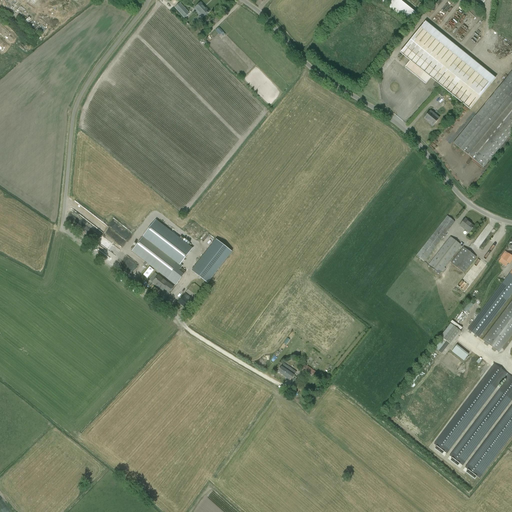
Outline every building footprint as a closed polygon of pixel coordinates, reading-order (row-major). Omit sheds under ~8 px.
[(399,0),(379,0),(409,24),(417,15),(399,0)] [(184,18),(189,13),(180,3),(175,8),(184,18)] [(203,17),(209,12),(206,8),(205,9),(200,4),(201,3),(195,8),(203,17)] [(490,85),(495,79),(425,22),(420,28),(400,53),(410,61),(405,67),(426,84),(431,78),(470,110),(490,85)] [(223,37),(225,35),(219,27),(215,31),(219,36),(221,34),(223,37)] [(511,71),(456,140),(453,143),(483,168),(511,132),(511,71)] [(442,97),(446,92),(441,89),(437,94),(442,97)] [(430,112),(424,119),(428,122),(428,121),(430,123),(429,123),(432,126),(439,119),(430,112)] [(424,262),(452,226),(455,222),(447,216),(416,256),(424,262)] [(469,234),(471,231),(474,227),(469,223),(469,222),(465,219),(460,226),(469,234)] [(156,220),(143,237),(180,265),(181,264),(193,249),(156,220)] [(95,235),(99,239),(103,236),(99,231),(95,235)] [(489,231),(477,242),(481,246),(493,236),(489,231)] [(143,237),(132,252),(149,265),(176,286),(186,272),(181,268),(182,266),(182,265),(181,264),(180,265),(143,237)] [(461,246),(450,237),(428,266),(440,275),(445,269),(444,268),(461,246)] [(216,239),(191,271),(207,284),(232,252),(216,239)] [(476,257),(463,247),(450,264),(463,274),(476,257)] [(508,264),(509,265),(511,260),(511,256),(505,252),(500,258),(501,259),(498,262),(505,267),(508,264)] [(467,329),(469,331),(468,332),(470,334),(471,333),(474,335),(474,336),(476,338),(477,337),(478,338),(511,293),(511,300),(482,341),(485,342),(483,344),(487,346),(488,345),(492,348),(491,350),(495,352),(496,351),(498,353),(511,334),(511,274),(510,273),(470,325),(467,329)] [(173,288),(158,276),(153,283),(163,291),(164,289),(169,293),(173,288)] [(185,294),(178,303),(186,309),(193,300),(185,294)] [(473,305),(468,301),(461,309),(467,313),(473,305)] [(441,336),(451,344),(461,332),(450,324),(441,336)] [(479,349),(478,351),(489,358),(490,356),(479,349)] [(461,407),(433,444),(446,454),(477,414),(504,378),(506,380),(479,416),(449,456),(462,466),(493,426),(496,421),(511,400),(511,377),(494,364),(492,367),(464,404),(461,407)] [(290,381),(293,377),(297,372),(289,367),(287,370),(281,366),(280,368),(277,372),(290,381)] [(307,373),(312,377),(316,372),(310,368),(307,373)] [(511,405),(465,468),(479,479),(511,435),(511,405)] [(0,508),(3,511),(11,511),(13,511),(0,495),(0,508)]
